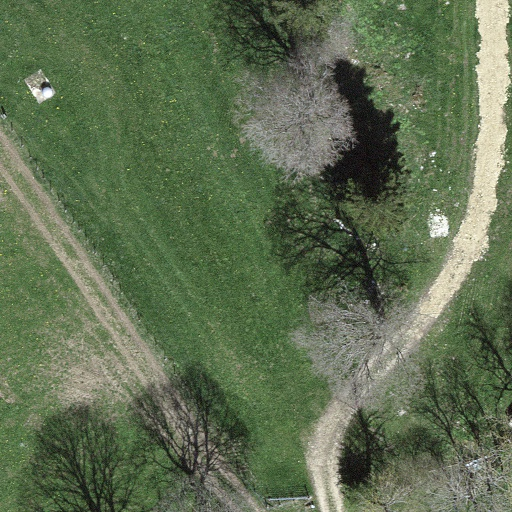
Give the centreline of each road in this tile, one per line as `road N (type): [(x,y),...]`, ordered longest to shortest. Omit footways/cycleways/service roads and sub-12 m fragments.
road 1 (track): [(336,511),(329,447),(341,416),(440,289),(473,223),(488,169),(487,0)]
road 2 (track): [(255,511),(0,148)]
